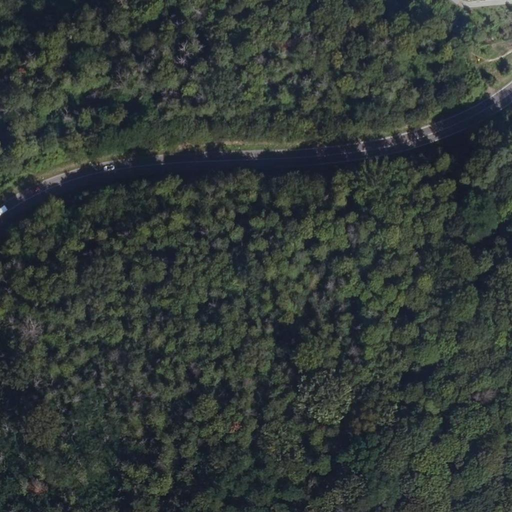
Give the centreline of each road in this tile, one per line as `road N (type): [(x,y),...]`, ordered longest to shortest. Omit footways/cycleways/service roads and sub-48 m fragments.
road 1 (primary): [(457,127),(310,159),(74,180),(0,214)]
road 2 (track): [(396,0),(443,34),(500,98)]
